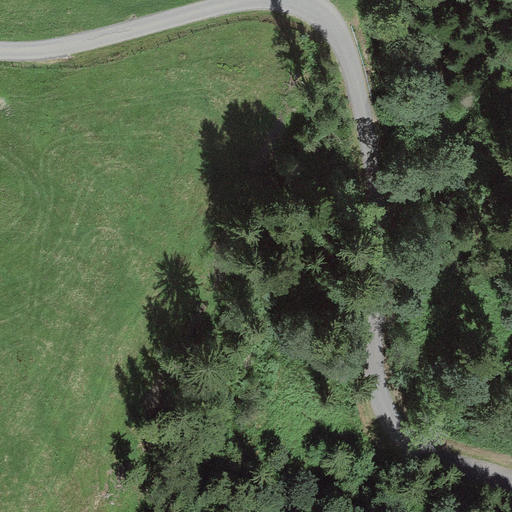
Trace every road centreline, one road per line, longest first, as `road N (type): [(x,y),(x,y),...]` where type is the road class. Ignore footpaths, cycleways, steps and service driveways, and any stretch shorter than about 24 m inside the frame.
road 1 (unclassified): [(295,0),(320,9),(341,34),(369,141),(381,227),(375,365),(388,414),(422,450),(511,481)]
road 2 (unclassified): [(0,49),(76,43),(249,0)]
